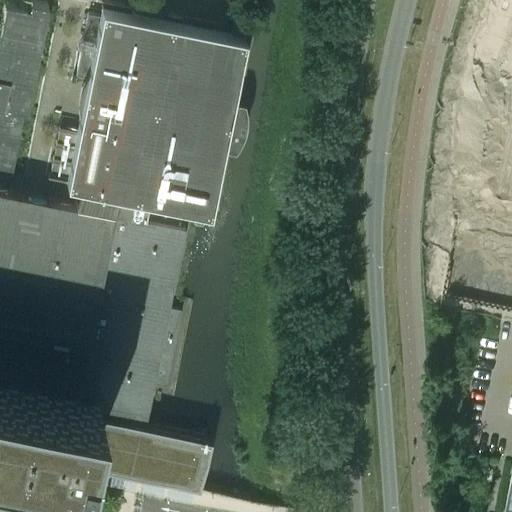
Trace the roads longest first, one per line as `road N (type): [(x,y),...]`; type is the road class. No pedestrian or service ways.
road 1 (secondary): [(386,511),(374,225),(388,81),(408,0)]
road 2 (secondary): [(363,0),(339,180),(349,511)]
